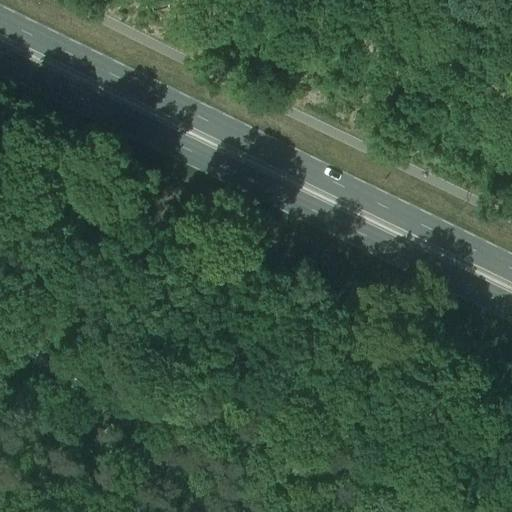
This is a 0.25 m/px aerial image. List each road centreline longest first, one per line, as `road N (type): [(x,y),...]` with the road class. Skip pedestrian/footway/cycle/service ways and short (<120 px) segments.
road 1 (primary): [(511,269),(0,21)]
road 2 (primary): [(0,60),(511,307)]
road 3 (unclassified): [(190,511),(147,446),(105,403),(0,337)]
